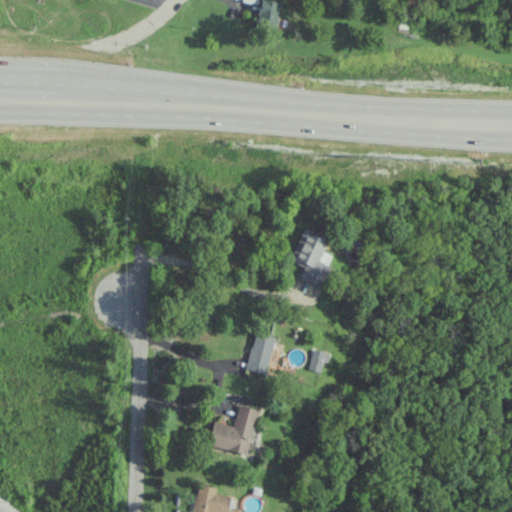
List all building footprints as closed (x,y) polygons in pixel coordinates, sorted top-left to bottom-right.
[(278,25),(278,1),(262,0),(258,0),(258,24),(278,25)] [(321,285),(328,266),(325,265),(330,254),(322,251),(326,239),(301,229),(288,260),(302,265),(298,276),(321,285)] [(245,370),(266,373),(271,335),(250,332),(245,370)] [(307,368),(320,372),(326,352),(313,348),(307,368)] [(211,421),(205,444),(245,454),(256,409),(236,404),(231,425),(211,421)] [(225,511),(229,495),(214,492),(215,487),(195,483),(190,511),(193,511),(225,511)]
